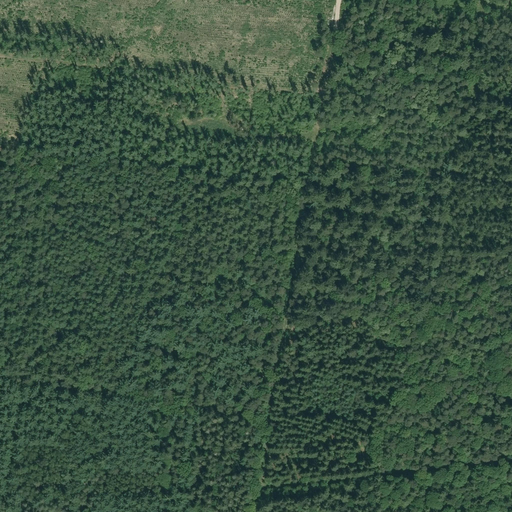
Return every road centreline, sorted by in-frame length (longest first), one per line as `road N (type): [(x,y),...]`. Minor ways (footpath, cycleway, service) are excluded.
road 1 (track): [(335,0),(250,511)]
road 2 (track): [(463,40),(397,511)]
road 3 (track): [(0,384),(263,428)]
road 4 (track): [(254,485),(511,457)]
